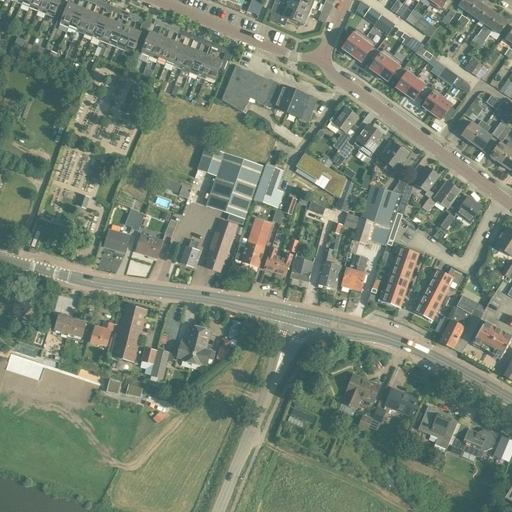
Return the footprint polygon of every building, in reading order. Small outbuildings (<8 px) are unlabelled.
[(25,0),(23,7),(31,10),(34,0),(25,0)] [(34,0),(31,10),(39,13),(44,0),(34,0)] [(44,0),(39,13),(47,16),(53,0),(44,0)] [(62,0),(53,0),(47,16),(54,19),(57,12),(61,4),(62,0)] [(283,0),(282,0),(275,0),(274,3),(278,5),(279,4),(287,8),(287,9),(309,18),(312,10),(290,1),(289,5),(286,4),(285,1),(283,0)] [(310,0),(290,0),(290,1),(312,10),(315,2),(310,0)] [(440,11),(441,9),(446,12),(453,2),(449,0),(433,0),(431,4),(440,11)] [(474,0),(463,0),(459,7),(469,14),(478,2),(474,0)] [(258,19),(263,8),(262,8),(263,6),(263,5),(253,1),(248,12),(251,13),(250,15),(258,18),(258,19)] [(397,2),(391,11),(396,14),(402,5),(397,2)] [(488,9),(478,2),(469,14),(479,21),(488,9)] [(61,26),(69,29),(78,8),(69,4),(61,26)] [(403,4),(396,14),(401,17),(408,7),(403,4)] [(78,8),(69,29),(77,32),(86,11),(78,8)] [(309,18),(287,9),(284,17),(305,26),(309,18)] [(371,9),(364,17),(375,25),(377,21),(381,17),(381,16),(371,9)] [(489,28),(498,16),(488,9),(479,21),(489,28)] [(77,32),(85,36),(94,14),(86,11),(77,32)] [(131,14),(123,11),(121,16),(123,16),(122,20),(127,22),(128,18),(129,19),(131,14)] [(415,27),(422,17),(413,11),(406,21),(415,27)] [(455,14),(450,11),(442,22),(447,26),(455,14)] [(278,24),(281,16),(272,12),(272,13),(269,21),(278,24)] [(318,21),(321,22),(325,24),(328,16),(324,15),(321,13),(318,21)] [(85,36),(93,39),(102,17),(94,14),(85,36)] [(382,16),(375,26),(388,35),(395,25),(382,16)] [(457,22),(461,25),(465,19),(462,16),(457,22)] [(508,23),(498,16),(489,28),(500,36),(508,23)] [(102,17),(93,39),(101,42),(110,21),(102,17)] [(465,19),(461,25),(465,27),(469,21),(465,19)] [(163,28),(165,24),(155,20),(153,24),(163,28)] [(101,42),(109,46),(118,24),(110,21),(101,42)] [(118,24),(109,46),(117,49),(126,27),(118,24)] [(430,38),(436,29),(429,24),(423,33),(430,38)] [(117,49),(125,52),(134,30),(126,27),(117,49)] [(481,29),(477,36),(481,40),(486,33),(481,29)] [(142,34),(134,30),(125,52),(133,55),(142,34)] [(366,37),(356,30),(342,49),(352,56),(366,37)] [(142,55),(151,59),(160,37),(151,33),(142,55)] [(486,33),(481,40),(484,42),(489,35),(486,33)] [(160,37),(151,59),(158,62),(167,40),(160,37)] [(352,56),(361,63),(366,57),(370,60),(377,50),(373,47),(376,44),(366,37),(352,56)] [(158,62),(167,65),(176,43),(167,40),(158,62)] [(176,43),(167,65),(175,68),(183,47),(176,43)] [(215,59),(206,81),(214,85),(220,70),(223,71),(231,51),(220,46),(218,51),(225,54),(221,62),(215,59)] [(175,68),(183,72),(191,50),(183,47),(175,68)] [(381,53),(377,50),(370,60),(374,63),(369,69),(379,76),(393,56),(384,49),(381,53)] [(199,53),(191,50),(183,72),(181,77),(188,80),(190,75),(199,53)] [(190,75),(198,78),(207,56),(199,53),(190,75)] [(207,56),(198,78),(206,81),(215,59),(207,56)] [(396,79),(403,70),(399,67),(402,63),(393,56),(379,76),(388,82),(392,76),(396,79)] [(479,63),(472,58),(465,69),(472,73),(479,63)] [(255,101),(264,79),(236,68),(223,102),(243,114),(252,100),(255,101)] [(443,80),(450,71),(445,68),(438,77),(443,80)] [(405,95),(416,79),(403,70),(396,79),(400,82),(396,88),(405,95)] [(291,90),(264,79),(255,101),(282,112),(291,90)] [(423,98),(430,89),(416,79),(405,95),(414,102),(419,95),(423,98)] [(511,84),(510,83),(503,93),(509,98),(511,94),(511,84)] [(427,101),(422,107),(431,114),(443,98),(430,89),(423,98),(427,101)] [(319,101),(291,90),(282,112),(310,124),(319,101)] [(464,115),(469,118),(474,122),(487,104),(477,97),(473,103),(473,102),(464,115)] [(431,114),(441,121),(452,105),(443,98),(431,114)] [(445,115),(450,118),(455,111),(450,107),(445,115)] [(358,117),(352,113),(353,111),(348,108),(347,109),(346,108),(340,116),(337,113),(330,122),(332,123),(329,127),(342,136),(334,147),(340,152),(351,137),(358,128),(353,124),(358,117)] [(463,137),(473,144),(487,125),(481,121),(477,127),(472,123),(463,137)] [(492,135),(498,139),(506,127),(500,123),(492,135)] [(490,128),(487,125),(473,144),(483,151),(492,138),(486,133),(490,128)] [(383,136),(369,126),(355,145),(361,150),(363,146),(374,154),(380,145),(378,143),(383,136)] [(510,131),(506,127),(498,139),(502,142),(510,131)] [(491,157),(501,165),(511,149),(511,143),(509,141),(505,147),(501,144),(491,157)] [(345,159),(354,148),(347,143),(339,155),(345,159)] [(398,145),(397,146),(395,145),(383,161),(389,165),(385,170),(393,177),(409,155),(402,150),(403,149),(398,145)] [(197,171),(217,177),(206,207),(245,220),(263,167),(205,147),(197,171)] [(511,149),(501,165),(511,172),(511,170),(511,149)] [(339,167),(345,159),(339,155),(333,163),(339,167)] [(346,180),(307,157),(298,171),(309,177),(313,180),(340,196),(346,180)] [(253,200),(278,209),(284,193),(277,190),(284,171),(266,165),(253,200)] [(348,167),(345,173),(354,179),(357,173),(348,167)] [(439,177),(426,168),(414,184),(426,193),(439,177)] [(368,189),(372,176),(366,175),(363,187),(368,189)] [(461,192),(448,183),(438,197),(433,193),(421,208),(428,213),(436,201),(448,210),(461,192)] [(413,188),(406,185),(402,196),(403,197),(398,212),(402,214),(406,209),(413,188)] [(179,195),(187,198),(190,189),(182,187),(179,195)] [(362,220),(391,229),(397,211),(398,212),(403,197),(402,196),(392,193),(372,187),(362,220)] [(346,196),(342,194),(340,198),(339,199),(336,208),(336,209),(346,213),(346,211),(348,212),(351,203),(350,203),(350,201),(348,200),(349,198),(345,197),(346,196)] [(90,199),(83,196),(79,207),(86,209),(90,199)] [(290,197),(284,213),(293,216),(298,200),(290,197)] [(483,209),(469,198),(457,215),(464,221),(466,218),(472,223),(483,209)] [(325,208),(311,202),(308,211),(322,216),(325,208)] [(51,220),(53,211),(47,209),(44,218),(51,220)] [(131,229),(138,232),(145,215),(133,210),(129,219),(134,221),(131,229)] [(360,218),(347,214),(343,226),(355,230),(360,218)] [(455,218),(449,214),(440,226),(446,231),(447,229),(448,229),(450,227),(450,225),(455,218)] [(221,219),(205,267),(223,273),(239,225),(230,222),(231,220),(226,218),(225,221),(221,219)] [(259,268),(273,224),(257,219),(247,248),(241,246),(236,260),(259,268)] [(391,229),(362,220),(361,219),(355,242),(367,246),(368,242),(386,247),(392,229),(391,229)] [(177,223),(171,220),(164,235),(171,238),(177,223)] [(333,233),(341,234),(343,225),(335,223),(333,233)] [(511,231),(509,229),(497,247),(511,257),(511,231)] [(122,234),(110,231),(106,248),(117,251),(117,253),(124,255),(125,253),(126,254),(131,236),(126,235),(127,232),(122,231),(122,234)] [(164,242),(143,236),(138,253),(159,259),(164,242)] [(291,240),(287,251),(295,254),(298,242),(291,240)] [(199,243),(191,241),(188,248),(185,247),(179,263),(197,269),(202,253),(196,251),(199,243)] [(317,285),(326,287),(332,264),(335,250),(327,248),(317,285)] [(400,248),(397,257),(416,264),(420,255),(400,248)] [(264,270),(275,274),(281,258),(275,256),(277,250),(272,249),(264,270)] [(315,258),(296,253),(295,258),(290,278),(308,283),(314,263),(313,263),(315,258)] [(281,258),(275,274),(286,278),(294,256),(288,254),(286,260),(281,258)] [(362,258),(355,255),(351,271),(348,270),(343,287),(353,290),(355,280),(353,280),(355,274),(357,275),(362,258)] [(397,257),(394,266),(413,273),(416,264),(397,257)] [(355,280),(353,290),(362,292),(367,275),(365,275),(369,260),(362,258),(357,275),(355,274),(353,280),(355,280)] [(511,272),(511,260),(510,260),(501,274),(508,279),(511,272)] [(343,267),(332,264),(326,287),(337,290),(343,267)] [(410,282),(413,273),(394,266),(390,275),(410,282)] [(450,288),(453,283),(459,286),(464,278),(450,271),(447,275),(436,270),(432,278),(450,288)] [(390,275),(387,284),(407,291),(410,282),(390,275)] [(427,287),(446,296),(450,288),(432,278),(427,287)] [(387,284),(384,293),(404,300),(407,291),(387,284)] [(427,287),(423,295),(442,305),(446,296),(427,287)] [(382,292),(378,301),(401,309),(404,300),(384,293),(382,292)] [(437,313),(442,305),(423,295),(419,304),(437,313)] [(462,296),(457,307),(473,315),(479,305),(468,299),(462,296)] [(437,313),(419,304),(414,312),(433,322),(437,313)] [(133,363),(146,310),(123,305),(115,336),(110,356),(112,357),(112,358),(133,363)] [(473,315),(455,351),(462,355),(487,309),(479,305),(473,315)] [(457,307),(439,343),(455,351),(473,315),(457,307)] [(67,339),(73,320),(57,316),(53,315),(49,328),(54,329),(52,335),(67,339)] [(73,320),(67,339),(83,343),(88,325),(73,320)] [(487,351),(488,351),(488,352),(494,355),(495,353),(501,357),(501,358),(501,359),(511,339),(511,335),(507,333),(508,333),(501,330),(500,332),(497,330),(498,328),(492,324),(491,325),(485,321),(473,343),(474,344),(475,342),(482,346),(480,348),(487,351)] [(102,322),(101,329),(95,327),(90,343),(99,346),(100,343),(106,344),(105,346),(106,346),(111,331),(112,332),(113,325),(102,322)] [(202,329),(192,327),(187,345),(182,344),(179,359),(183,360),(183,361),(193,364),(198,343),(196,343),(196,342),(194,341),(196,335),(206,337),(207,331),(202,329)] [(198,343),(193,364),(203,366),(204,365),(209,366),(212,351),(207,350),(212,332),(202,329),(207,331),(206,337),(196,335),(194,341),(196,342),(196,343),(198,343)] [(110,356),(115,336),(111,335),(106,355),(110,356)] [(223,339),(222,344),(219,354),(228,357),(232,342),(223,339)] [(17,353),(38,357),(39,347),(19,343),(17,353)] [(144,348),(141,361),(153,364),(157,351),(144,348)] [(511,359),(503,375),(511,380),(511,359)] [(168,363),(157,360),(153,377),(164,379),(168,363)] [(379,386),(354,375),(342,403),(352,407),(356,397),(372,403),(379,386)] [(121,383),(110,380),(107,393),(118,396),(121,383)] [(143,389),(128,385),(126,395),(140,399),(143,389)] [(408,398),(392,391),(386,406),(409,416),(416,399),(408,396),(408,398)] [(435,409),(428,406),(418,431),(438,439),(435,445),(446,450),(459,420),(451,417),(450,418),(434,412),(435,409)] [(377,407),(372,419),(372,420),(381,424),(386,411),(377,407)] [(303,413),(293,409),(290,415),(300,420),(303,413)] [(372,419),(363,415),(357,428),(367,432),(372,420),(372,419)] [(467,427),(461,425),(452,447),(477,458),(480,451),(483,452),(491,449),(494,442),(491,433),(483,430),(481,435),(468,430),(467,427)] [(511,440),(502,437),(494,456),(509,462),(511,455),(511,440)]
